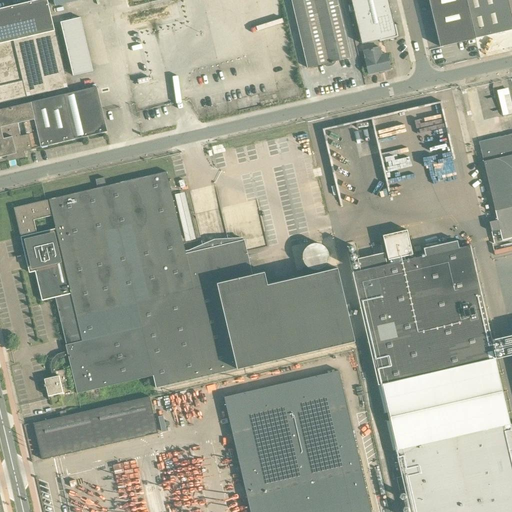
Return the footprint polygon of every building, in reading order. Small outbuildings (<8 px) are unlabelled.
[(0,44),(54,31),(46,0),(44,0),(0,10),(0,44)] [(333,62),(350,58),(336,0),(291,0),(307,68),(331,63),(331,64),(334,63),(333,62)] [(351,0),(362,44),(379,40),(379,42),(399,38),(396,24),(394,25),(387,0),(351,0)] [(428,0),(431,12),(467,3),(465,0),(428,0)] [(465,0),(467,3),(471,21),(475,39),(511,30),(511,19),(507,0),(465,0)] [(471,21),(467,3),(431,12),(435,29),(471,21)] [(60,29),(80,25),(79,18),(59,22),(60,29)] [(440,47),(475,39),(471,21),(435,29),(440,47)] [(62,36),(82,31),(80,25),(60,29),(62,36)] [(54,31),(0,44),(0,103),(46,93),(47,99),(69,94),(67,88),(54,31)] [(83,38),(82,31),(62,36),(63,42),(83,38)] [(85,44),(83,38),(63,42),(65,49),(85,44)] [(87,51),(85,44),(65,49),(67,56),(87,51)] [(365,59),(368,75),(390,69),(386,54),(381,55),(380,48),(364,51),(366,59),(365,59)] [(88,58),(87,51),(67,56),(68,62),(88,58)] [(90,64),(88,58),(68,62),(70,69),(90,64)] [(91,71),(90,64),(70,69),(71,76),(91,71)] [(105,122),(96,87),(69,94),(63,95),(47,99),(0,109),(0,157),(7,156),(7,154),(15,152),(16,160),(25,158),(24,150),(31,149),(31,150),(32,150),(32,149),(40,147),(40,148),(41,148),(40,147),(107,132),(105,122)] [(502,240),(511,237),(511,134),(500,137),(501,140),(479,145),(495,211),(502,240)] [(244,240),(185,254),(166,172),(106,186),(106,185),(97,187),(97,188),(48,200),(49,200),(46,201),(46,200),(14,208),(20,234),(21,237),(20,237),(25,255),(16,257),(16,258),(31,254),(41,301),(55,298),(66,345),(65,345),(67,352),(61,353),(57,355),(55,356),(53,358),(52,361),(51,363),(50,366),(51,370),(52,377),(44,379),(45,384),(44,385),(44,387),(46,387),(48,397),(58,394),(63,393),(61,388),(70,386),(68,379),(66,369),(55,372),(54,366),(55,363),(56,361),(58,359),(60,358),(63,357),(68,356),(73,378),(77,393),(153,376),(156,388),(354,341),(337,268),(267,285),(264,272),(252,275),(244,240)] [(95,180),(97,187),(106,185),(104,178),(95,180)] [(411,255),(404,231),(381,236),(386,260),(411,255)] [(511,511),(511,432),(510,424),(509,425),(494,359),(495,358),(470,246),(352,273),(378,385),(382,384),(397,450),(395,450),(401,477),(396,478),(399,491),(404,489),(409,511),(511,511)] [(370,511),(338,372),(223,398),(229,425),(228,425),(229,433),(231,432),(249,511),(370,511)] [(33,424),(42,460),(158,434),(149,397),(33,424)]
